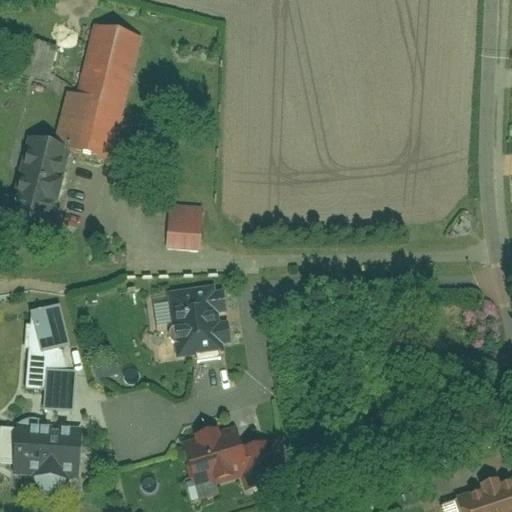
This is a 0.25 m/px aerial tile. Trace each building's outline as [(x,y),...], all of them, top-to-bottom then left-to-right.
[(69,95),(57,146),(76,151),(118,163),(147,39),(96,28),(80,97),(69,95)] [(48,86),(56,49),(20,42),(13,79),(48,86)] [(57,146),(28,139),(9,219),(57,231),(76,151),(57,146)] [(198,257),(202,212),(167,209),(163,254),(198,257)] [(224,289),(172,295),(181,361),(233,353),(224,289)] [(40,417),(65,417),(68,314),(24,313),(22,394),(40,395),(40,417)] [(85,433),(20,427),(17,476),(84,481),(85,433)] [(422,445),(440,468),(463,450),(444,427),(422,445)] [(239,430),(185,446),(200,493),(253,476),(239,430)] [(511,511),(511,482),(458,499),(462,511),(511,511)]
